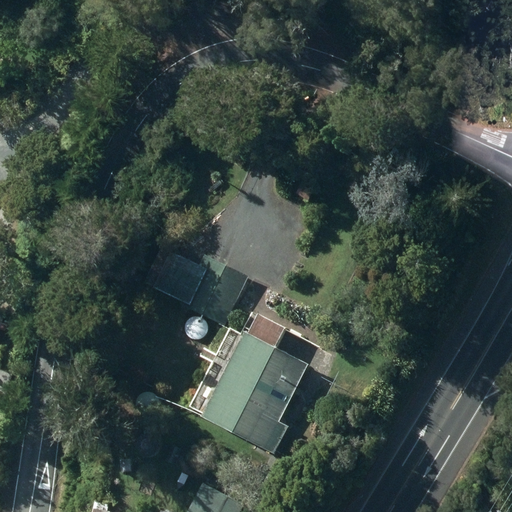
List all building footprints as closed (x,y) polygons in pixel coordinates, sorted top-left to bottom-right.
[(308,210),(286,199),(278,216),(299,227),(308,210)] [(169,221),(138,278),(224,325),(255,268),(169,221)] [(343,380),(251,332),(207,417),(299,465),(343,380)] [(0,396),(9,371),(0,368),(0,352),(0,351),(0,396)] [(159,429),(142,429),(143,457),(160,457),(159,429)] [(242,511),(247,503),(206,483),(191,511),(242,511)]
